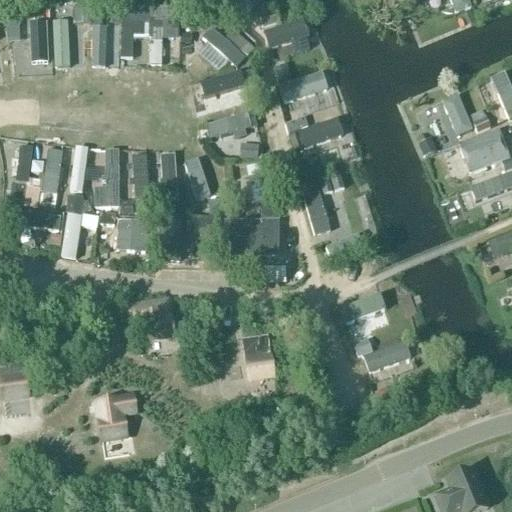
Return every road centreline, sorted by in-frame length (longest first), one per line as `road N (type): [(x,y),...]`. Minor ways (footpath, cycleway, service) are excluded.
road 1 (residential): [(319,298),(151,287),(0,261)]
road 2 (track): [(319,298),(253,29)]
road 3 (residential): [(277,511),(511,420)]
road 4 (track): [(0,112),(158,113)]
